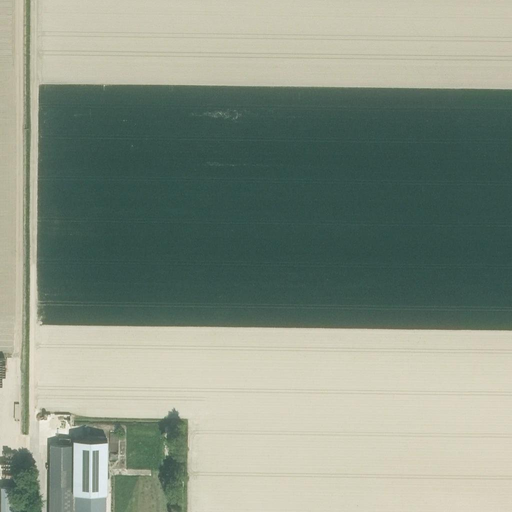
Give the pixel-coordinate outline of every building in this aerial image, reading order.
[(115,437),(116,427),(108,427),(107,436),(115,437)] [(107,492),(107,440),(72,439),(72,445),(49,445),(49,486),(72,486),(72,492),(107,492)] [(130,445),(129,456),(144,456),(145,445),(130,445)] [(108,477),(107,511),(141,511),(142,497),(131,496),(131,486),(141,486),(141,485),(149,485),(149,495),(162,495),(163,482),(133,482),(133,477),(108,477)] [(72,486),(49,486),(48,511),(74,511),(74,494),(74,492),(72,492),(72,486)] [(0,511),(17,511),(17,487),(1,487),(0,511)] [(74,511),(104,511),(104,494),(74,494),(74,511)]
